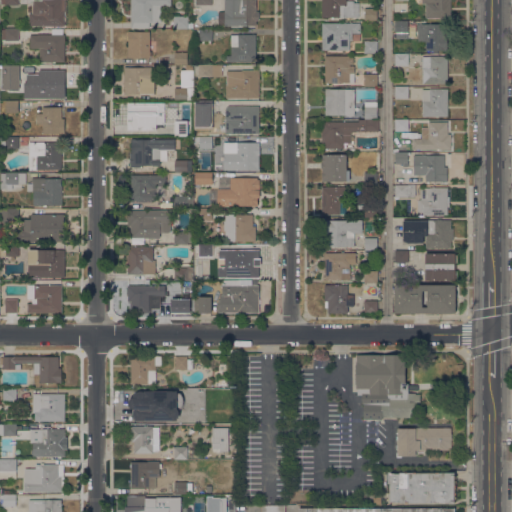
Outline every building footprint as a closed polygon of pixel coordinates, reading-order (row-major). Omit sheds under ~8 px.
[(29,13),(32,13),(32,0),(64,0),(64,26),(29,26),(29,13)] [(171,0),(171,5),(161,5),(161,22),(149,22),(149,28),(130,28),(130,0),(171,0)] [(224,0),(255,0),(255,7),(256,7),(256,26),(224,26),(224,0)] [(322,17),(322,0),(346,0),(346,1),(353,1),(353,3),(359,3),(359,17),(333,17),(333,19),(331,19),(331,17),(322,17)] [(450,0),(450,18),(425,17),(425,4),(422,4),(422,0),(450,0)] [(377,8),(377,20),(364,20),(365,8),(377,8)] [(174,15),(187,16),(187,29),(173,28),(174,15)] [(408,21),(408,32),(395,32),(395,21),(408,21)] [(322,50),(322,23),(360,23),(360,41),(349,40),(349,50),(322,50)] [(447,24),(447,50),(425,50),(425,41),(418,41),(418,30),(416,30),(416,24),(447,24)] [(0,29),(18,29),(18,40),(5,40),(0,40),(0,29)] [(212,29),(212,40),(199,40),(199,38),(196,38),(196,34),(199,34),(198,29),(212,29)] [(127,45),(128,45),(128,31),(131,31),(150,31),(150,40),(157,40),(157,51),(151,51),(152,56),(150,56),(150,58),(127,58),(127,45)] [(37,35),(37,34),(64,34),(64,62),(40,62),(40,48),(30,48),(30,35),(37,35)] [(256,62),(227,62),(227,55),(230,55),(230,35),(237,35),(237,34),(256,34),(256,62)] [(377,41),(377,53),(364,53),(364,41),(377,41)] [(174,64),(174,52),(187,52),(187,64),(185,64),(174,64)] [(408,54),(408,65),(395,65),(395,54),(408,54)] [(353,56),(353,64),(350,64),(350,66),(354,66),(354,73),(353,83),(342,83),(325,83),(325,56),(353,56)] [(447,83),(422,83),(422,57),(429,57),(429,56),(447,56),(447,83)] [(5,65),(18,65),(18,76),(5,76),(5,65)] [(221,65),(221,76),(212,76),(199,76),(198,65),(221,65)] [(152,67),(152,73),(154,73),(154,77),(158,77),(158,94),(124,94),(124,67),(152,67)] [(174,100),(174,88),(187,88),(187,87),(180,87),(180,70),(193,70),(193,100),(174,100)] [(242,71),(242,70),(259,70),(259,98),(226,98),(226,86),(226,71),(242,71)] [(24,87),(32,87),(32,76),(39,76),(39,71),(58,71),(58,83),(61,83),(61,97),(24,97),(24,87)] [(377,74),(377,86),(364,85),(364,74),(377,74)] [(408,87),(408,98),(395,98),(394,87),(408,87)] [(328,89),(354,89),(354,116),(347,116),(347,115),(325,115),(325,89),(328,89)] [(447,116),(422,116),(422,89),(429,89),(447,89),(447,116)] [(219,100),(219,111),(198,111),(198,100),(219,100)] [(18,101),(18,112),(5,112),(5,101),(18,101)] [(377,101),(377,118),(364,118),(364,101),(377,101)] [(164,103),(164,113),(165,113),(165,123),(159,123),(159,124),(157,124),(157,126),(156,126),(156,129),(127,129),(128,103),(164,103)] [(225,108),(227,106),(259,106),(259,134),(225,133),(225,108)] [(62,107),(62,118),(64,118),(64,133),(43,133),(43,124),(36,124),(36,113),(42,113),(42,107),(62,107)] [(211,119),(211,133),(196,133),(196,119),(211,119)] [(322,148),(322,136),(322,121),(359,121),(358,120),(379,120),(379,131),(374,131),(366,131),(350,131),(350,143),(346,143),(346,148),(343,148),(322,148)] [(408,120),(408,131),(395,131),(395,120),(408,120)] [(412,139),(422,139),(422,128),(428,128),(428,122),(447,122),(447,134),(450,134),(450,149),(412,149),(412,139)] [(174,124),(188,124),(187,136),(174,136),(174,124)] [(18,137),(18,148),(0,148),(0,138),(1,138),(1,137),(2,137),(3,139),(5,139),(5,137),(18,137)] [(212,137),(212,148),(199,148),(199,137),(212,137)] [(130,139),(175,139),(175,150),(166,150),(166,160),(160,160),(160,166),(140,165),(140,167),(130,167),(130,139)] [(62,169),(37,169),(36,156),(33,156),(32,146),(29,146),(29,142),(61,142),(62,169)] [(237,166),(230,166),(230,149),(234,149),(234,143),(256,143),(256,154),(259,154),(259,170),(237,169),(237,166)] [(408,152),(408,163),(408,166),(403,166),(403,163),(395,163),(395,152),(408,152)] [(346,170),(349,170),(349,181),(346,181),(346,182),(322,182),(322,169),(321,169),(321,163),(322,163),(322,154),(346,154),(346,170)] [(444,155),(444,167),(447,167),(447,182),(426,182),(426,175),(413,175),(413,155),(444,155)] [(187,160),(187,172),(174,172),(174,160),(187,160)] [(377,172),(377,184),(364,184),(364,172),(377,172)] [(0,173),(26,173),(26,184),(18,184),(6,184),(6,188),(0,188),(0,173)] [(195,184),(195,173),(212,173),(212,184),(195,184)] [(166,175),(166,185),(156,185),(156,200),(152,200),(152,202),(130,202),(131,175),(166,175)] [(230,189),(230,177),(258,178),(258,179),(260,179),(259,198),(258,198),(257,206),(217,205),(217,189),(230,189)] [(44,178),(61,178),(61,186),(61,205),(47,205),(47,206),(43,206),(43,205),(33,205),(33,191),(27,191),(27,183),(32,183),(32,178),(44,178)] [(395,196),(395,185),(415,185),(415,196),(408,196),(395,196)] [(322,186),(347,187),(347,202),(340,202),(340,215),(321,215),(322,186)] [(447,214),(423,214),(423,212),(419,212),(419,199),(420,199),(420,188),(429,188),(429,187),(447,187),(447,214)] [(193,196),(193,207),(174,207),(174,196),(179,196),(179,194),(182,194),(182,196),(193,196)] [(378,205),(377,217),(364,217),(364,205),(378,205)] [(0,209),(19,209),(19,220),(7,220),(7,225),(0,225),(0,209)] [(212,209),(212,221),(202,220),(202,219),(198,219),(198,209),(212,209)] [(171,210),(171,219),(170,219),(170,233),(160,233),(160,238),(148,238),(148,237),(131,238),(130,226),(127,226),(127,211),(171,210)] [(17,241),(17,230),(24,230),(24,219),(31,219),(31,214),(64,213),(64,232),(65,232),(65,241),(17,241)] [(253,214),(253,226),(255,226),(255,241),(225,241),(225,230),(223,230),(223,220),(225,220),(225,214),(253,214)] [(328,246),(328,234),(324,234),(324,220),(346,220),(346,219),(362,219),(362,246),(328,246)] [(402,244),(402,220),(427,220),(437,220),(437,219),(441,219),(441,220),(450,220),(450,228),(453,228),(453,240),(450,240),(450,247),(426,247),(426,236),(424,236),(424,244),(402,244)] [(192,232),(191,244),(174,243),(174,232),(192,232)] [(364,250),(364,237),(377,238),(377,250),(364,250)] [(3,243),(6,243),(6,245),(19,245),(18,256),(15,256),(15,257),(8,257),(8,256),(2,256),(3,243)] [(199,255),(199,252),(194,252),(194,246),(199,246),(199,245),(212,245),(223,245),(223,256),(199,255)] [(128,273),(128,263),(126,263),(126,254),(127,254),(128,246),(152,246),(152,260),(155,260),(155,274),(128,273)] [(40,277),(40,275),(29,275),(30,249),(65,250),(65,277),(40,277)] [(226,267),(226,257),(227,257),(227,255),(234,255),(234,251),(236,251),(236,250),(259,250),(258,277),(248,277),(222,277),(222,270),(226,267)] [(395,262),(395,251),(408,251),(408,262),(395,262)] [(325,280),(325,252),(356,253),(356,264),(350,264),(350,267),(351,267),(350,279),(342,279),(342,280),(325,280)] [(455,253),(455,255),(456,255),(456,262),(455,262),(455,277),(456,277),(457,279),(455,279),(455,280),(425,281),(425,253),(455,253)] [(174,267),(188,267),(188,268),(192,268),(192,279),(174,280),(174,267)] [(364,271),(377,271),(377,282),(364,282),(364,271)] [(217,312),(217,302),(218,302),(218,300),(219,300),(219,295),(212,295),(212,285),(234,285),(234,284),(237,284),(237,285),(259,285),(259,312),(217,312)] [(440,313),(432,313),(419,313),(410,314),(410,313),(395,313),(394,296),(393,296),(393,289),(394,289),(394,285),(455,284),(455,313),(452,313),(440,313)] [(61,285),(61,312),(28,312),(28,303),(33,303),(33,299),(28,299),(28,285),(34,285),(61,285)] [(166,294),(166,309),(152,308),(152,310),(150,310),(150,312),(127,312),(128,285),(158,285),(158,294),(166,294)] [(327,313),(327,307),(325,307),(325,301),(324,301),(324,285),(348,285),(347,294),(354,294),(354,306),(348,306),(348,313),(327,313)] [(5,312),(5,299),(17,299),(17,312),(5,312)] [(175,312),(175,299),(188,299),(188,312),(175,312)] [(199,312),(199,310),(194,310),(194,299),(199,299),(211,299),(211,312),(199,312)] [(364,300),(377,300),(377,312),(364,312),(364,300)] [(368,389),(356,388),(355,354),(406,355),(405,383),(408,383),(408,390),(387,390),(387,395),(368,394),(368,389)] [(39,382),(39,374),(33,374),(33,363),(32,363),(32,364),(27,364),(27,363),(15,363),(15,364),(20,364),(20,369),(3,369),(3,364),(0,364),(0,358),(3,358),(3,356),(14,356),(58,356),(58,368),(61,368),(61,383),(57,383),(39,382)] [(131,356),(156,356),(161,356),(161,365),(156,365),(156,383),(131,383),(131,356)] [(175,369),(175,356),(187,356),(187,359),(193,359),(193,369),(187,369),(175,369)] [(210,386),(205,383),(208,378),(213,380),(210,386)] [(3,400),(3,389),(16,389),(16,400),(3,400)] [(168,390),(168,401),(150,401),(150,417),(130,417),(131,406),(128,406),(128,391),(149,391),(149,390),(168,390)] [(32,393),(65,393),(64,421),(34,420),(34,413),(32,413),(32,393)] [(406,393),(406,402),(390,403),(390,416),(420,416),(420,393),(406,393)] [(362,397),(362,410),(389,410),(389,397),(362,397)] [(174,423),(174,411),(187,411),(187,423),(174,423)] [(362,411),(362,419),(381,419),(381,411),(362,411)] [(3,435),(3,424),(16,424),(16,435),(3,435)] [(133,453),(133,441),(130,441),(130,426),(153,426),(153,453),(133,453)] [(451,427),(451,433),(452,433),(452,440),(451,440),(451,449),(416,450),(416,455),(401,456),(401,457),(396,457),(396,452),(397,452),(397,449),(396,445),(397,445),(397,440),(396,440),(396,436),(397,436),(397,434),(396,434),(396,432),(397,432),(397,428),(451,427)] [(37,430),(37,429),(47,429),(65,429),(65,456),(32,456),(32,440),(37,440),(37,430)] [(174,446),(187,446),(187,459),(174,459),(174,446)] [(0,460),(16,460),(16,471),(15,471),(15,478),(3,477),(3,471),(0,471),(0,460)] [(131,461),(159,461),(159,463),(162,463),(162,468),(159,468),(159,476),(155,476),(155,488),(131,488),(131,468),(130,468),(130,463),(131,463),(131,461)] [(24,468),(35,468),(35,464),(62,464),(61,492),(24,492),(24,468)] [(399,503),(399,502),(389,502),(389,474),(399,473),(399,472),(454,472),(454,476),(456,476),(456,499),(454,499),(454,503),(399,503)] [(174,494),(174,482),(187,482),(192,482),(192,493),(187,493),(187,494),(174,494)] [(3,494),(3,490),(10,490),(10,495),(16,495),(16,506),(3,506),(3,505),(0,505),(0,494),(3,494)] [(127,511),(127,496),(152,496),(152,511),(127,511)] [(224,511),(225,496),(205,496),(205,511),(224,511)] [(28,508),(28,507),(28,505),(30,503),(31,501),(33,500),(61,499),(61,511),(28,511),(29,511),(29,510),(28,508)]
